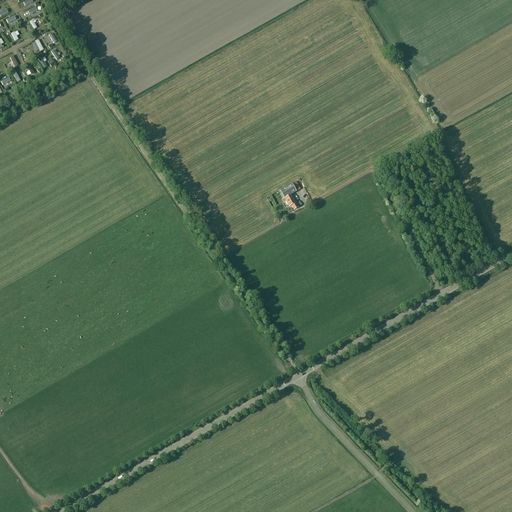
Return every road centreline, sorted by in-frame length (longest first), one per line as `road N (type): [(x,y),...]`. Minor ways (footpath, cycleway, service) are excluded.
road 1 (tertiary): [(59,511),(297,376)]
road 2 (tertiary): [(297,376),(511,253)]
road 3 (unclassified): [(412,511),(318,411),(297,376)]
